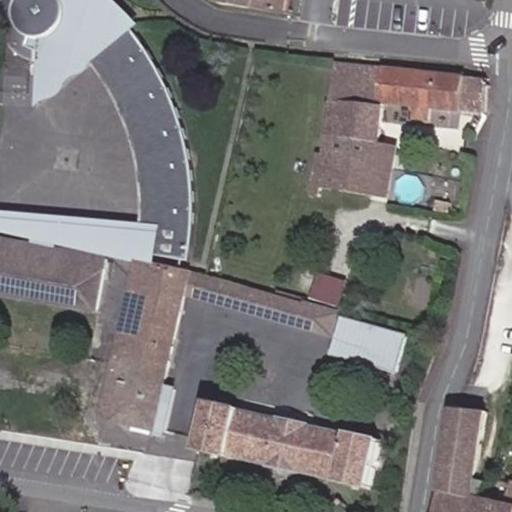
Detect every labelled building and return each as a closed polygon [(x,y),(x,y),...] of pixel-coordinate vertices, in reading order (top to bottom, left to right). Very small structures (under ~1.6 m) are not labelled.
[(115,74),(102,58),(86,40),(102,0),(105,0),(118,11),(137,32),(143,27),(139,22),(116,0),(63,0),(64,1),(65,4),(67,9),(68,14),(66,24),(62,29),(58,33),(53,37),(46,39),(41,39),(39,64),(36,108),(38,109),(39,107),(46,103),(57,100),(60,98),(65,92),(70,82),(74,80),(83,77),(90,73),(94,67),(102,77),(115,98),(129,129),(134,143),(137,157),(142,187),(144,209),(143,225),(0,212),(0,233),(92,255),(112,258),(112,259),(138,265),(139,261),(159,266),(160,257),(150,255),(152,218),(152,197),(150,167),(148,154),(144,137),(137,117),(133,107),(129,100),(120,83),(115,74)] [(68,14),(67,9),(65,4),(64,1),(63,0),(3,0),(3,2),(1,13),(2,26),(5,35),(10,44),(18,53),(26,59),(39,64),(41,39),(46,39),(53,37),(58,33),(62,29),(66,24),(68,14)] [(194,166),(187,136),(183,121),(171,90),(157,64),(137,32),(118,11),(105,0),(102,0),(86,40),(102,58),(115,74),(120,83),(129,100),(133,107),(137,117),(144,137),(148,154),(150,167),(152,197),(152,218),(150,255),(160,257),(192,264),(196,231),(197,207),(197,195),(194,166)] [(283,14),(285,0),(221,0),(220,5),(283,14)] [(487,115),(489,81),(336,63),(325,155),(318,153),(311,196),(320,197),(321,188),(370,196),(379,147),(384,103),(415,107),(431,109),(487,115)] [(430,122),(431,109),(415,107),(414,120),(430,122)] [(389,200),(398,150),(379,147),(370,196),(389,200)] [(0,295),(100,314),(110,261),(0,240),(0,295)] [(187,296),(192,273),(159,266),(139,261),(138,265),(104,419),(167,433),(176,391),(166,389),(187,296)] [(314,296),(344,305),(352,280),(322,271),(314,296)] [(307,306),(192,273),(187,296),(336,338),(338,328),(304,318),(307,306)] [(338,328),(342,312),(308,302),(307,306),(304,318),(338,328)] [(400,375),(411,336),(344,318),(333,356),(400,375)] [(374,490),(384,443),(353,436),(352,437),(312,428),(312,427),(282,420),(281,421),(242,413),(242,411),(211,404),(200,452),(232,459),(232,458),(272,467),(271,468),(302,475),(302,474),(374,490)] [(480,511),(483,500),(474,498),(477,483),(488,413),(455,410),(439,511),(480,511)] [(483,500),(488,485),(477,483),(474,498),(483,500)] [(511,511),(511,483),(507,506),(483,500),(480,511),(511,511)]
